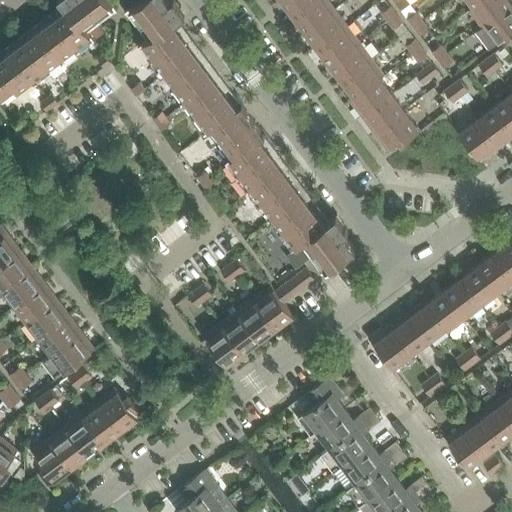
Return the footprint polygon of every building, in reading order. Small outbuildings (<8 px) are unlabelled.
[(63,0),(68,6),(87,31),(116,10),(108,0),(63,0)] [(171,21),(172,23),(184,14),(173,0),(138,0),(124,11),(146,40),(171,21)] [(280,0),(291,14),(310,0),(280,0)] [(304,31),(334,8),(327,0),(310,0),(291,14),(304,31)] [(511,4),(508,0),(481,0),(472,6),(468,9),(481,26),(511,4)] [(481,26),(475,31),(488,48),(494,43),(511,29),(511,4),(481,26)] [(68,6),(39,28),(64,62),(94,40),(87,31),(68,6)] [(386,20),(395,13),(389,6),(380,12),(386,20)] [(316,47),(346,25),(334,8),(304,31),(316,47)] [(412,26),(421,19),(415,11),(406,18),(412,26)] [(395,13),(386,20),(393,28),(401,22),(395,13)] [(421,19),(412,26),(419,34),(427,28),(421,19)] [(193,51),(172,23),(171,21),(146,40),(137,46),(160,76),(193,51)] [(327,63),(358,40),(346,25),(316,47),(327,63)] [(39,28),(10,50),(35,84),(64,62),(39,28)] [(412,53),(420,47),(414,38),(405,45),(412,53)] [(340,80),(371,57),(358,40),(327,63),(340,80)] [(438,59),(446,53),(440,44),(431,51),(438,59)] [(420,47),(412,53),(417,61),(426,54),(420,47)] [(0,98),(2,101),(16,90),(20,95),(35,84),(10,50),(0,57),(0,98)] [(181,104),(215,79),(193,51),(160,76),(181,104)] [(486,58),(495,70),(503,64),(494,52),(486,58)] [(104,67),(110,62),(104,53),(98,58),(104,67)] [(446,53),(438,59),(443,66),(452,60),(446,53)] [(353,97),(380,78),(384,75),(371,57),(340,80),(352,96),(353,97)] [(488,76),(495,70),(486,58),(478,63),(488,76)] [(431,76),(438,71),(432,62),(424,67),(431,76)] [(422,82),(431,76),(424,67),(416,74),(422,82)] [(451,84),(460,95),(468,89),(460,77),(451,84)] [(361,115),(391,92),(380,78),(353,97),(352,96),(348,98),(361,115)] [(237,109),(236,107),(215,79),(181,104),(204,134),(208,131),(237,109)] [(139,82),(130,88),(135,95),(143,88),(139,82)] [(452,100),(460,95),(451,84),(444,90),(452,100)] [(45,96),(52,106),(58,102),(50,92),(45,96)] [(373,132),(404,109),(391,92),(361,115),(373,132)] [(511,129),(511,93),(511,92),(494,105),(511,129)] [(52,106),(45,96),(39,101),(46,111),(52,106)] [(258,137),(260,139),(264,135),(241,103),(236,107),(237,109),(208,131),(229,159),(258,137)] [(498,147),(511,136),(511,129),(494,105),(476,118),(498,147)] [(404,109),(373,132),(386,149),(398,141),(401,145),(420,131),(404,109)] [(156,123),(165,117),(161,111),(152,118),(156,123)] [(165,117),(156,123),(161,129),(169,123),(165,117)] [(480,160),(498,147),(476,118),(458,131),(480,160)] [(280,166),(260,139),(258,137),(229,159),(225,162),(247,191),(280,166)] [(269,221),(302,195),(280,166),(247,191),(269,221)] [(200,181),(209,174),(205,170),(196,176),(200,181)] [(200,181),(205,188),(213,181),(209,174),(200,181)] [(325,225),(323,223),(302,195),(269,221),(291,250),(299,244),(325,225)] [(299,244),(309,257),(321,273),(355,247),(344,233),(348,230),(335,214),(323,223),(325,225),(299,244)] [(0,264),(20,249),(0,223),(0,264)] [(511,273),(511,237),(495,250),(511,273)] [(0,285),(2,288),(32,266),(20,249),(0,264),(0,285)] [(498,291),(511,281),(511,273),(495,250),(477,263),(498,291)] [(228,264),(236,275),(244,270),(235,258),(228,264)] [(507,303),(498,291),(477,263),(460,276),(481,304),(490,316),(507,303)] [(229,281),(236,275),(228,264),(221,270),(229,281)] [(14,304),(44,282),(32,266),(2,288),(14,304)] [(275,290),(283,301),(314,278),(305,267),(275,290)] [(464,317),(481,304),(460,276),(443,289),(464,317)] [(27,321),(57,298),(44,282),(14,304),(27,321)] [(195,288),(204,300),(211,294),(203,283),(195,288)] [(283,301),(275,290),(270,284),(253,297),(276,327),(293,314),(283,301)] [(196,305),(204,300),(195,288),(188,294),(196,305)] [(446,331),(464,317),(443,289),(427,301),(426,302),(444,327),(443,328),(446,331)] [(260,340),(276,327),(253,297),(237,309),(260,340)] [(39,337),(69,314),(57,298),(27,321),(39,337)] [(426,302),(427,301),(424,298),(405,311),(427,340),(443,328),(444,327),(426,302)] [(243,352),(260,340),(237,309),(221,322),(243,352)] [(410,353),(427,340),(405,311),(388,324),(410,353)] [(51,353),(81,331),(69,314),(39,337),(51,353)] [(497,326),(505,338),(511,333),(511,327),(506,319),(497,326)] [(226,365),(243,352),(221,322),(203,335),(226,365)] [(392,367),(410,353),(388,324),(370,338),(392,367)] [(499,343),(505,338),(497,326),(490,331),(499,343)] [(55,378),(64,371),(94,348),(81,331),(51,353),(42,360),(55,378)] [(462,352),(471,364),(480,357),(471,345),(462,352)] [(465,369),(471,364),(462,352),(456,356),(465,369)] [(75,370),(83,381),(91,375),(83,364),(75,370)] [(14,381),(25,373),(20,366),(9,374),(14,381)] [(76,387),(83,381),(75,370),(68,376),(76,387)] [(429,378),(437,389),(446,383),(438,372),(429,378)] [(14,381),(20,389),(31,381),(25,373),(14,381)] [(317,430),(345,408),(337,398),(343,394),(329,375),(305,393),(314,404),(297,417),(310,434),(316,429),(317,430)] [(430,395),(437,389),(429,378),(422,384),(430,395)] [(3,399),(14,391),(8,384),(0,390),(0,395),(3,400),(3,399)] [(98,400),(120,430),(141,414),(127,395),(123,398),(115,387),(98,400)] [(511,416),(511,387),(498,398),(511,416)] [(43,394),(51,405),(58,400),(50,389),(43,394)] [(9,407),(20,399),(14,391),(3,399),(3,400),(9,407)] [(43,411),(51,405),(43,394),(35,400),(43,411)] [(502,440),(511,432),(511,416),(498,398),(480,411),(502,440)] [(104,442),(120,430),(98,400),(82,412),(104,442)] [(329,447),(375,413),(369,406),(358,414),(359,415),(353,419),(345,408),(317,430),(329,447)] [(485,453),(502,440),(480,411),(463,424),(485,453)] [(88,454),(104,442),(82,412),(65,424),(88,454)] [(342,465),(371,443),(363,432),(369,428),(369,429),(380,420),(375,413),(329,447),(320,454),(333,472),(342,465)] [(72,467),(88,454),(65,424),(49,437),(72,467)] [(467,466),(485,453),(463,424),(445,438),(467,466)] [(0,437),(0,483),(1,485),(10,472),(4,467),(17,450),(0,437)] [(48,485),(72,467),(49,437),(32,450),(45,468),(38,472),(48,485)] [(355,482),(400,448),(395,441),(384,449),(384,450),(379,454),(371,443),(342,465),(355,482)] [(359,506),(397,477),(389,467),(395,463),(406,455),(400,448),(355,482),(356,482),(346,489),(359,506)] [(489,458),(497,469),(504,464),(495,453),(489,458)] [(492,473),(497,469),(489,458),(484,462),(492,473)] [(207,511),(228,496),(206,467),(178,488),(187,500),(176,507),(179,511),(207,511)] [(363,511),(386,511),(426,482),(421,475),(410,484),(411,484),(405,488),(397,477),(359,506),(363,511)] [(426,482),(386,511),(423,511),(415,501),(421,497),(421,498),(432,490),(426,482)] [(239,511),(228,496),(207,511),(239,511)]
